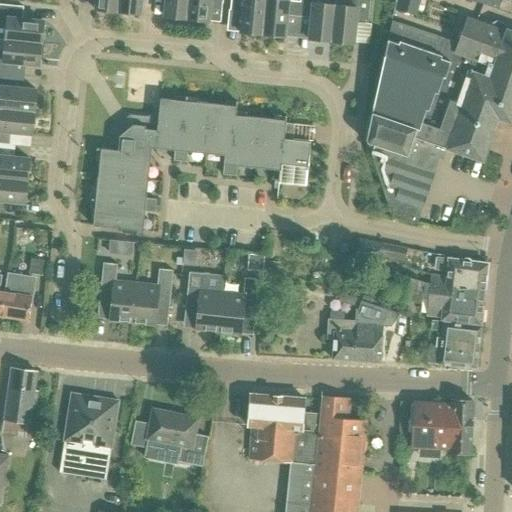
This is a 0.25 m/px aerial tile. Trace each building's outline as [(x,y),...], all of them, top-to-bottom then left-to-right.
[(96,0),(95,9),(118,12),(119,0),(96,0)] [(119,0),(118,12),(141,14),(141,0),(119,0)] [(165,0),(164,16),(187,19),(188,0),(165,0)] [(188,0),(187,19),(209,21),(211,2),(222,3),(222,0),(188,0)] [(230,0),(230,10),(242,11),(240,32),(263,34),(266,0),(230,0)] [(266,0),(263,34),(285,37),(287,15),(299,16),(300,0),(266,0)] [(300,0),(299,16),(311,18),(309,39),(332,41),(335,5),(313,3),(312,0),(300,0)] [(335,5),(332,41),(354,43),(356,22),(367,23),(369,0),(348,0),(348,6),(335,5)] [(395,0),(394,9),(417,14),(420,0),(395,0)] [(435,17),(437,0),(426,0),(424,15),(435,17)] [(511,0),(472,0),(498,9),(501,0),(509,0),(509,2),(511,2),(511,0)] [(0,39),(6,40),(6,39),(42,43),(44,20),(23,18),(24,8),(0,4),(0,39)] [(489,24),(467,17),(458,43),(393,20),(367,138),(392,218),(417,223),(423,208),(415,205),(435,145),(484,162),(499,119),(511,123),(511,30),(507,29),(504,24),(496,20),(489,24)] [(0,51),(0,73),(3,74),(4,62),(39,65),(41,45),(42,43),(6,39),(6,40),(5,42),(4,52),(0,51)] [(9,65),(9,76),(24,77),(24,65),(9,65)] [(0,108),(35,112),(37,89),(2,86),(3,74),(0,73),(0,108)] [(101,148),(93,225),(144,231),(146,211),(156,212),(157,199),(147,198),(152,148),(175,150),(174,160),(187,162),(188,151),(225,155),(223,174),(236,176),(237,166),(274,169),(273,180),(279,180),(284,139),(286,123),(287,120),(236,115),(237,106),(161,98),(160,107),(153,106),(152,114),(148,117),(129,115),(113,129),(111,149),(101,148)] [(0,143),(10,144),(11,132),(31,134),(32,134),(35,112),(0,108),(0,143)] [(279,180),(279,183),(307,185),(308,170),(311,142),(292,140),(294,124),(286,123),(284,139),(279,180)] [(0,143),(0,178),(28,181),(30,158),(23,158),(14,157),(15,145),(10,144),(0,143)] [(0,212),(3,213),(4,201),(25,203),(28,181),(0,178),(0,212)] [(36,229),(14,227),(12,244),(34,247),(36,229)] [(355,258),(355,259),(368,262),(370,253),(373,242),(359,239),(355,258)] [(122,242),(109,240),(108,252),(120,254),(122,242)] [(382,243),(380,255),(404,260),(406,248),(382,243)] [(183,265),(196,266),(197,251),(184,249),(183,265)] [(249,254),(247,270),(263,271),(264,256),(249,254)] [(465,300),(484,302),(488,263),(472,261),(470,259),(465,258),(463,260),(437,257),(436,269),(447,271),(447,276),(431,274),(430,289),(445,290),(446,285),(467,288),(465,300)] [(132,323),(136,283),(116,280),(117,264),(103,263),(98,310),(111,312),(110,321),(132,323)] [(136,283),(132,323),(155,326),(156,316),(168,317),(173,270),(159,269),(157,285),(136,283)] [(203,274),(189,272),(184,319),(197,320),(196,331),(218,333),(222,292),(201,290),(203,274)] [(4,292),(1,316),(29,320),(32,296),(33,296),(36,277),(7,273),(4,292)] [(421,303),(424,282),(396,274),(391,294),(421,303)] [(284,293),(286,278),(267,275),(265,290),(284,293)] [(222,292),(218,333),(241,335),(242,326),(253,327),(258,280),(244,278),(243,294),(222,292)] [(481,324),(484,302),(465,300),(467,288),(446,285),(445,290),(430,289),(426,316),(462,320),(462,322),(481,324)] [(341,293),(338,303),(359,309),(361,300),(341,293)] [(328,320),(326,339),(334,339),(333,359),(353,360),(355,322),(344,321),(344,312),(330,311),(330,320),(328,320)] [(476,368),(481,327),(433,321),(432,329),(440,330),(438,348),(430,348),(428,362),(476,368)] [(355,322),(353,360),(380,362),(383,323),(355,322)] [(5,418),(2,434),(26,437),(28,422),(30,422),(32,405),(36,405),(39,391),(35,390),(37,371),(12,367),(12,369),(12,370),(5,418)] [(112,448),(119,400),(72,393),(64,441),(65,441),(60,473),(105,480),(110,448),(112,448)] [(316,469),(360,473),(366,421),(344,419),(346,399),(323,396),(321,414),(303,412),(304,398),(251,394),(249,426),(252,426),(250,460),(316,465),(316,469)] [(473,404),(473,401),(452,399),(452,404),(416,402),(416,404),(413,446),(427,447),(450,448),(450,453),(465,453),(471,454),(473,404)] [(153,409),(148,439),(166,442),(163,461),(178,464),(178,462),(202,467),(208,436),(195,433),(198,418),(153,409)] [(0,503),(1,504),(4,487),(3,487),(8,456),(0,454),(0,503)] [(356,511),(360,473),(316,469),(311,511),(356,511)]
